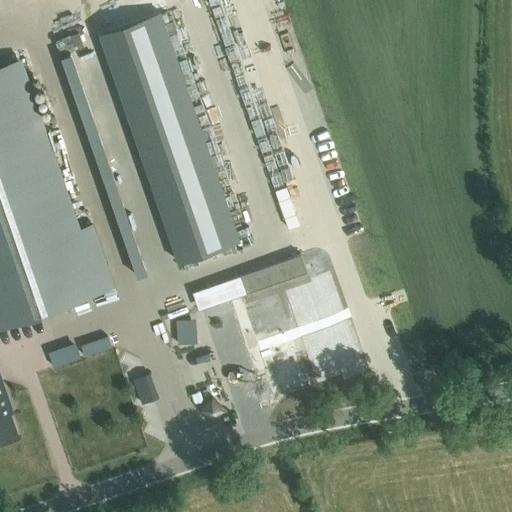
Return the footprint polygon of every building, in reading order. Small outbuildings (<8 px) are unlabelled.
[(162,10),(110,27),(189,258),(241,240),(162,10)] [(77,231),(19,61),(0,67),(0,322),(114,284),(94,226),(77,231)] [(289,230),(301,226),(288,188),(277,192),(289,230)] [(300,254),(193,291),(198,308),(306,271),(300,254)] [(253,359),(258,374),(244,379),(254,408),(265,404),(261,392),(277,386),(274,379),(282,376),(273,352),(253,359)] [(186,361),(194,384),(206,380),(198,357),(186,361)] [(0,382),(0,437),(15,433),(5,404),(8,403),(1,382),(0,382)]
